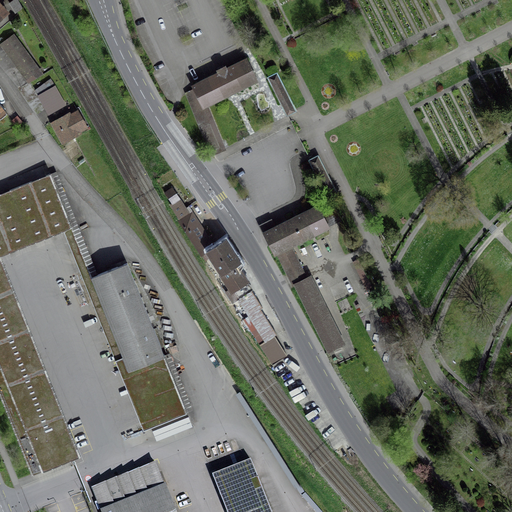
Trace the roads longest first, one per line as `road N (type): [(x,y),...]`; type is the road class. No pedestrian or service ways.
road 1 (primary): [(98,0),(141,93),(246,243),(365,452),(415,511)]
road 2 (unknown): [(120,465),(33,243)]
